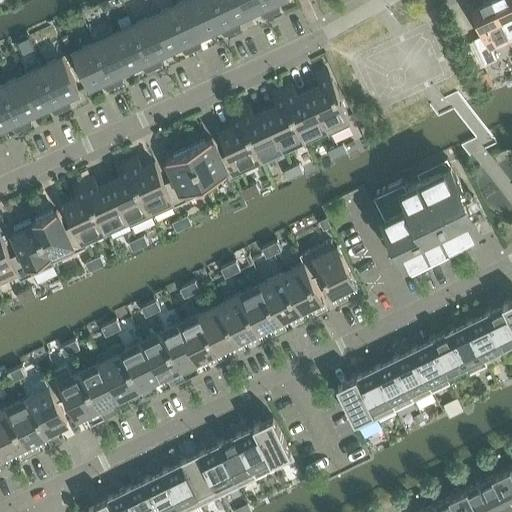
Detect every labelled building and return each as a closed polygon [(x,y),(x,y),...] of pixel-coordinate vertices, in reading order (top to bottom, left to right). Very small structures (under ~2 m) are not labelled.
[(108,0),(101,3),(105,11),(112,8),(108,0)] [(196,37),(209,31),(194,0),(182,0),(173,5),(189,40),(193,49),(200,46),(196,37)] [(226,34),(232,31),(228,22),(218,0),(194,0),(209,31),(222,25),(226,34)] [(235,19),(248,13),(241,0),(218,0),(228,22),(232,31),(239,28),(235,19)] [(265,15),(272,12),(268,4),(266,0),(241,0),(248,13),(261,7),(265,15)] [(275,0),(266,0),(268,4),(272,12),(277,10),(273,1),(275,0)] [(491,45),(511,35),(501,12),(500,11),(495,0),(485,0),(483,1),(484,5),(474,9),(479,21),(485,33),(474,38),(486,63),(497,58),(491,45)] [(511,0),(495,0),(500,11),(501,12),(511,35),(511,34),(511,0)] [(186,52),(193,49),(189,40),(173,5),(153,14),(170,49),(182,43),(186,52)] [(157,55),(170,49),(153,14),(134,23),(150,58),(154,67),(161,64),(157,55)] [(147,70),(154,67),(150,58),(134,23),(114,32),(131,67),(143,61),(147,70)] [(118,73),(131,67),(114,32),(95,41),(111,76),(115,85),(122,82),(118,73)] [(108,88),(115,85),(111,76),(95,41),(74,50),(90,86),(104,79),(108,88)] [(62,56),(42,65),(59,100),(63,109),(70,106),(66,97),(79,91),(62,56)] [(56,112),(63,109),(59,100),(42,65),(23,74),(39,109),(52,103),(56,112)] [(322,84),(310,90),(317,105),(327,126),(326,126),(329,134),(350,124),(347,116),(349,115),(340,95),(327,68),(317,73),(322,84)] [(27,115),(39,109),(23,74),(3,83),(20,118),(24,127),(30,124),(27,115)] [(17,130),(24,127),(20,118),(3,83),(0,84),(0,127),(13,122),(17,130)] [(293,84),(283,88),(295,115),(305,136),(326,126),(327,126),(317,105),(310,90),(298,95),(293,84)] [(279,104),(266,110),(274,125),(283,146),(305,136),(295,115),(283,88),(273,93),(279,104)] [(249,104),(239,109),(252,135),(261,156),(283,146),(274,125),(266,110),(254,115),(249,104)] [(232,152),(226,154),(237,177),(243,174),(239,166),(261,156),(252,135),(239,109),(230,113),(235,124),(222,130),(229,146),(232,152)] [(204,139),(189,146),(190,148),(190,149),(205,181),(206,181),(227,171),(231,179),(237,177),(226,154),(221,157),(213,139),(212,138),(205,141),(204,139)] [(344,142),(336,146),(340,155),(348,151),(344,142)] [(176,178),(171,180),(181,202),(210,189),(206,181),(205,181),(190,149),(190,148),(189,146),(173,153),(174,155),(167,159),(168,160),(176,178)] [(340,155),(336,146),(328,149),(332,158),(340,155)] [(477,216),(483,213),(453,154),(417,171),(421,179),(408,185),(405,178),(373,193),(406,259),(412,271),(465,246),(459,234),(480,224),(477,216)] [(137,156),(128,160),(140,187),(149,207),(153,215),(181,202),(171,180),(165,182),(163,176),(155,161),(142,167),(137,156)] [(123,176),(111,181),(118,197),(127,217),(131,225),(153,215),(149,207),(140,187),(128,160),(118,165),(123,176)] [(299,163),(292,166),(296,175),(304,172),(299,163)] [(288,179),(296,175),(292,166),(284,170),(288,179)] [(94,176),(84,180),(96,207),(106,227),(127,217),(118,197),(111,181),(99,187),(94,176)] [(76,223),(71,226),(81,248),(87,245),(84,238),(106,227),(96,207),(84,180),(74,185),(80,196),(66,202),(73,217),(76,223)] [(252,195),(260,192),(256,183),(248,186),(252,195)] [(252,195),(248,186),(241,190),(245,199),(252,195)] [(37,219),(34,220),(35,221),(50,253),(53,261),(81,248),(71,226),(66,228),(58,211),(57,209),(54,211),(53,208),(35,216),(37,219)] [(184,227),(192,223),(188,214),(180,218),(184,227)] [(330,217),(322,221),(327,229),(334,226),(330,217)] [(21,251),(16,254),(25,274),(53,261),(50,253),(35,221),(34,220),(33,220),(34,222),(34,223),(33,223),(33,222),(32,221),(31,218),(14,226),(15,229),(15,230),(16,231),(13,233),(21,251)] [(184,227),(180,218),(173,221),(177,230),(184,227)] [(144,234),(137,238),(141,247),(148,243),(144,234)] [(0,276),(16,269),(19,277),(25,274),(16,254),(11,256),(8,251),(1,235),(0,235),(0,276)] [(133,251),(141,247),(137,238),(129,242),(133,251)] [(334,239),(309,252),(320,275),(326,272),(335,292),(341,303),(351,298),(346,287),(357,281),(340,246),(338,247),(334,239)] [(277,241),(273,243),(277,252),(281,249),(277,241)] [(266,257),(277,252),(273,243),(262,248),(266,257)] [(315,278),(320,275),(309,252),(303,254),(307,262),(287,272),(304,307),(314,302),(320,314),(330,309),(325,298),(315,278)] [(97,267),(105,264),(100,254),(93,258),(97,267)] [(97,267),(93,258),(86,261),(90,270),(97,267)] [(236,261),(232,263),(236,272),(240,269),(236,261)] [(226,277),(236,272),(232,263),(222,268),(226,277)] [(309,319),(304,307),(287,272),(266,282),(284,317),(294,312),(299,324),(309,319)] [(195,281),(191,283),(195,292),(200,290),(195,281)] [(289,329),(284,317),(266,282),(246,292),(263,327),(273,322),(279,334),(289,329)] [(185,297),(195,292),(191,283),(180,288),(185,297)] [(28,299),(36,295),(32,286),(24,290),(28,299)] [(28,299),(24,290),(17,293),(21,302),(28,299)] [(268,339),(263,327),(246,292),(225,302),(243,337),(253,332),(258,344),(268,339)] [(156,299),(151,302),(155,311),(161,309),(156,299)] [(146,316),(155,311),(151,302),(141,307),(146,316)] [(248,349),(243,337),(225,302),(205,312),(222,347),(232,342),(238,354),(248,349)] [(507,355),(511,352),(511,317),(504,302),(491,308),(486,311),(503,346),(507,355)] [(489,364),(507,355),(503,346),(486,311),(473,317),(467,320),(476,338),(485,355),(489,364)] [(227,359),(222,347),(205,312),(184,321),(202,357),(212,352),(217,364),(227,359)] [(117,319),(111,322),(115,331),(121,328),(117,319)] [(470,373),(489,364),(485,355),(476,338),(467,320),(454,326),(449,329),(466,364),(470,373)] [(202,357),(184,321),(165,331),(182,367),(188,378),(197,373),(192,362),(202,357)] [(106,335),(115,331),(111,322),(102,326),(106,335)] [(452,382),(470,373),(466,364),(449,329),(436,335),(430,338),(439,356),(439,357),(447,373),(452,382)] [(182,367),(165,331),(145,341),(162,376),(173,371),(178,382),(188,378),(182,367)] [(433,391),(452,382),(447,373),(439,357),(439,356),(430,338),(418,344),(412,347),(421,365),(429,382),(433,391)] [(76,340),(70,342),(75,351),(80,348),(76,340)] [(162,376),(145,341),(125,350),(142,386),(148,397),(157,393),(152,382),(162,376)] [(65,355),(75,351),(70,342),(61,347),(65,355)] [(125,351),(121,343),(100,353),(104,361),(105,360),(122,396),(133,391),(138,402),(148,397),(142,386),(125,350),(125,351)] [(415,400),(433,391),(429,382),(421,365),(412,347),(399,353),(393,356),(402,374),(402,375),(410,391),(415,400)] [(396,409),(415,400),(410,391),(402,375),(402,374),(393,356),(380,362),(375,365),(392,400),(396,409)] [(122,396),(105,360),(104,361),(84,370),(102,406),(107,417),(116,413),(111,401),(122,396)] [(102,406),(84,370),(69,377),(64,365),(55,370),(57,374),(54,376),(65,399),(70,396),(80,417),(92,411),(98,422),(107,417),(102,406)] [(378,418),(396,409),(392,400),(375,365),(361,371),(356,374),(365,392),(373,409),(378,418)] [(22,366),(16,369),(21,377),(26,374),(22,366)] [(12,381),(21,377),(16,369),(8,373),(12,381)] [(359,427),(378,418),(373,409),(365,392),(356,374),(338,383),(355,418),(359,427)] [(50,387),(30,397),(48,432),(53,443),(63,439),(58,427),(70,422),(60,401),(65,399),(54,376),(46,379),(50,387)] [(37,437),(48,432),(30,397),(10,406),(28,442),(33,453),(43,449),(37,437)] [(458,397),(444,404),(449,415),(450,417),(464,410),(463,408),(458,397)] [(28,442),(10,406),(0,411),(0,434),(8,452),(18,447),(24,458),(33,453),(28,442)] [(421,412),(414,415),(418,422),(424,419),(421,412)] [(277,467),(295,458),(291,449),(274,414),(261,420),(255,423),(264,442),(272,458),(277,467)] [(258,476),(277,467),(272,458),(264,442),(255,423),(242,430),(237,432),(246,451),(254,467),(258,476)] [(240,485),(258,476),(254,467),(246,451),(237,432),(224,439),(218,441),(227,460),(235,476),(240,485)] [(8,452),(0,434),(0,460),(3,468),(14,463),(8,452)] [(221,494),(240,485),(235,476),(227,460),(218,441),(205,448),(200,450),(209,469),(217,485),(221,494)] [(203,503),(221,494),(217,485),(209,469),(200,450),(186,457),(181,459),(190,478),(198,495),(203,503)] [(183,511),(185,511),(203,503),(198,495),(190,478),(181,459),(168,466),(163,468),(172,487),(180,504),(183,511)] [(511,511),(511,466),(494,475),(494,476),(469,488),(469,487),(451,496),(451,497),(426,509),(426,508),(417,511),(511,511)] [(183,511),(180,504),(172,487),(163,468),(149,475),(144,477),(153,496),(160,511),(183,511)] [(160,511),(153,496),(144,477),(131,484),(126,486),(138,511),(160,511)] [(138,511),(126,486),(112,493),(107,495),(115,511),(138,511)] [(115,511),(107,495),(89,505),(92,511),(115,511)]
